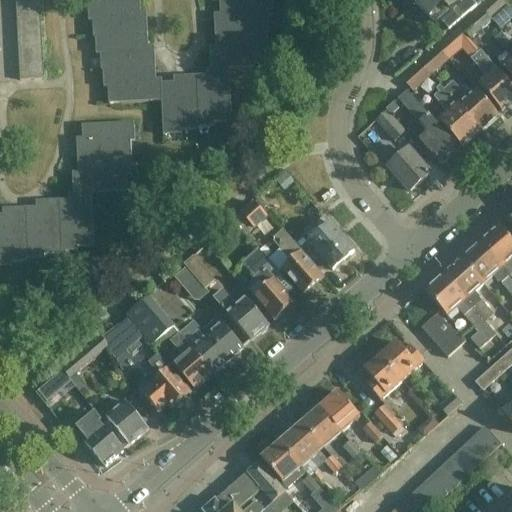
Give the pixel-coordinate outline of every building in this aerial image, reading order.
[(28,0),(16,1),(16,12),(40,11),(39,0),(28,0)] [(413,9),(414,10),(424,0),(410,0),(416,7),(413,9)] [(424,0),(414,10),(417,7),(435,28),(441,23),(448,32),(477,7),(470,0),(424,0)] [(485,16),(486,16),(492,24),(509,9),(502,1),(485,16)] [(93,40),(101,39),(147,37),(146,19),(140,19),(139,2),(87,5),(87,6),(93,6),(94,22),(88,22),(88,24),(92,23),(93,40)] [(215,38),(261,36),(269,36),(268,19),(272,19),(272,18),(266,18),(265,2),(219,5),(220,20),(214,21),(215,38)] [(16,12),(17,24),(41,23),(40,11),(16,12)] [(17,24),(17,36),(41,35),(41,23),(17,24)] [(511,31),(509,28),(502,35),(511,45),(511,31)] [(463,51),(472,61),(481,54),(463,34),(454,42),(463,51)] [(17,36),(18,48),(42,47),(41,35),(17,36)] [(511,45),(502,35),(494,41),(510,59),(500,68),(511,82),(511,45)] [(211,72),(229,71),(265,70),(264,53),(268,53),(268,52),(262,52),(261,36),(215,38),(216,54),(210,55),(211,72)] [(147,37),(101,39),(102,55),(96,56),(96,57),(100,57),(101,73),(109,73),(155,70),(154,52),(148,53),(147,37)] [(18,48),(19,60),(43,59),(42,47),(18,48)] [(479,88),(502,114),(511,105),(511,89),(481,54),(472,61),(488,80),(479,88)] [(19,60),(19,72),(43,71),(43,59),(19,60)] [(428,75),(431,78),(441,70),(432,61),(423,69),(428,75)] [(405,85),(414,94),(431,78),(428,75),(423,69),(405,85)] [(155,70),(109,73),(110,88),(104,89),(104,90),(108,90),(109,106),(161,103),(160,86),(156,86),(155,70)] [(43,71),(19,72),(20,83),(44,82),(43,71)] [(229,71),(211,72),(211,77),(195,78),(198,124),(213,123),(214,129),(215,129),(215,125),(231,124),(229,71)] [(198,132),(198,124),(195,78),(178,79),(178,85),(160,86),(161,103),(162,124),(163,137),(164,137),(164,131),(180,131),(180,137),(182,136),(181,132),(198,132)] [(452,86),(445,93),(480,133),(481,132),(480,131),(485,127),(486,128),(498,117),(476,93),(466,102),(452,86)] [(480,133),(445,93),(440,88),(436,92),(439,95),(434,100),(446,114),(438,122),(462,149),(474,138),(473,138),(478,133),(479,134),(480,133)] [(407,93),(398,101),(428,136),(419,144),(441,168),(453,157),(452,155),(456,151),(458,153),(459,152),(407,93)] [(386,112),(391,118),(399,111),(394,105),(386,112)] [(376,123),(395,144),(405,135),(386,113),(376,123)] [(82,128),(82,140),(83,145),(77,145),(78,163),(124,161),(132,161),(131,144),(135,144),(135,142),(129,143),(128,127),(134,127),(134,125),(82,128)] [(389,147),(388,148),(378,156),(390,169),(389,170),(411,194),(430,177),(408,152),(400,159),(389,147)] [(124,177),(124,161),(78,163),(78,179),(72,179),(73,197),(91,196),(127,194),(126,178),(130,178),(130,177),(124,177)] [(91,196),(73,197),(73,202),(58,203),(60,249),(76,248),(76,254),(78,254),(77,250),(94,249),(91,196)] [(25,210),(27,256),(43,255),(43,261),(44,261),(44,257),(60,257),(60,249),(58,203),(40,203),(40,209),(25,210)] [(268,220),(254,203),(240,216),(233,222),(241,231),(248,225),(255,232),(268,220)] [(0,217),(0,263),(9,263),(10,269),(11,269),(11,265),(27,264),(27,256),(25,210),(7,211),(7,217),(0,217)] [(324,219),(314,227),(321,235),(300,254),(318,274),(327,267),(333,273),(354,254),(324,219)] [(241,231),(233,222),(221,233),(229,242),(241,231)] [(511,243),(499,229),(480,246),(511,282),(511,243)] [(318,274),(300,254),(282,233),(272,242),(291,263),(281,272),(304,297),(307,295),(310,295),(314,292),(314,289),(324,280),(318,274)] [(511,282),(480,246),(462,262),(484,287),(493,279),(498,285),(499,283),(511,297),(511,282)] [(249,293),(262,308),(275,323),(295,305),(287,296),(293,291),(261,254),(246,267),(260,283),(249,293)] [(199,283),(205,291),(214,283),(193,259),(184,267),(188,271),(199,283)] [(462,262),(444,277),(486,326),(494,318),(480,301),(475,295),(484,287),(462,262)] [(199,283),(188,271),(178,279),(187,289),(192,289),(199,283)] [(497,338),(444,277),(425,293),(448,320),(457,311),(462,317),(463,316),(479,334),(471,342),(480,352),(497,338)] [(180,284),(166,294),(187,320),(200,310),(180,284)] [(269,328),(256,313),(246,301),(237,308),(223,292),(214,299),(251,344),(259,337),(262,337),(266,333),(266,330),(269,328)] [(175,330),(149,299),(138,308),(126,318),(129,320),(141,335),(152,349),(166,337),(174,330),(175,330)] [(437,317),(430,323),(457,352),(466,345),(437,317)] [(210,337),(193,351),(192,352),(213,376),(213,377),(244,351),(223,326),(222,324),(221,324),(220,322),(217,324),(215,323),(205,331),(210,337)] [(457,352),(430,323),(421,330),(448,360),(457,352)] [(122,326),(102,339),(108,349),(116,362),(122,372),(129,367),(131,368),(133,367),(131,365),(131,364),(132,356),(128,352),(138,344),(122,326)] [(174,330),(166,337),(184,359),(174,368),(194,392),(213,376),(192,352),(193,351),(174,330)] [(108,349),(102,339),(62,373),(63,373),(69,381),(72,384),(82,397),(89,392),(76,376),(108,349)] [(396,344),(381,358),(403,384),(425,365),(411,349),(405,354),(396,344)] [(511,351),(495,367),(503,376),(511,367),(511,351)] [(189,396),(190,395),(158,358),(149,365),(160,379),(151,387),(152,388),(143,396),(159,415),(168,407),(172,411),(175,409),(177,411),(183,405),(181,403),(185,400),(184,399),(188,395),(189,396)] [(403,384),(381,358),(364,372),(372,382),(367,387),(381,403),(403,384)] [(503,376),(495,367),(475,385),(483,393),(503,376)] [(63,373),(38,394),(47,405),(72,384),(69,381),(63,373)] [(91,424),(95,430),(88,435),(91,438),(84,444),(105,469),(124,454),(100,426),(102,424),(81,395),(71,404),(74,408),(66,413),(79,432),(91,424)] [(338,395),(321,410),(342,434),(360,419),(338,395)] [(461,406),(453,397),(439,409),(447,419),(461,406)] [(511,405),(510,407),(503,400),(495,407),(511,424),(511,405)] [(106,420),(117,433),(129,448),(148,432),(125,404),(106,420)] [(375,416),(393,437),(403,429),(384,409),(375,416)] [(321,410),(303,425),(324,450),(342,434),(321,410)] [(303,425),(281,445),(302,469),(324,450),(303,425)] [(364,432),(377,447),(383,441),(370,426),(364,432)] [(485,430),(476,437),(493,455),(501,447),(485,430)] [(476,437),(468,445),(485,463),(493,455),(476,437)] [(343,450),(357,465),(363,459),(360,455),(361,455),(350,443),(343,450)] [(302,469),(281,445),(262,461),(283,486),(294,476),(298,482),(307,475),(302,469)] [(468,445),(459,453),(476,471),(485,463),(468,445)] [(459,453),(450,462),(466,480),(476,471),(459,453)] [(336,476),(339,480),(345,475),(342,471),(343,470),(333,458),(325,465),(335,477),(336,476)] [(450,462),(441,470),(458,488),(466,480),(450,462)] [(247,475),(261,492),(273,505),(285,495),(259,464),(247,475)] [(441,470),(432,479),(448,496),(458,488),(441,470)] [(203,511),(228,511),(234,507),(237,511),(238,511),(261,492),(247,475),(216,502),(216,501),(203,511)] [(319,502),(326,496),(310,478),(302,485),(312,497),(313,496),(319,502)] [(432,479),(423,487),(439,505),(448,496),(432,479)] [(423,487),(414,495),(429,511),(431,511),(439,505),(423,487)] [(429,511),(414,495),(406,503),(414,511),(429,511)] [(228,511),(264,511),(257,503),(246,511),(238,511),(237,511),(234,507),(228,511)] [(414,511),(406,503),(396,511),(414,511)]
